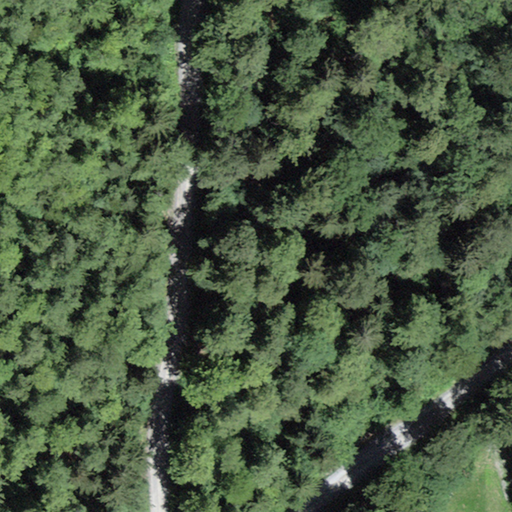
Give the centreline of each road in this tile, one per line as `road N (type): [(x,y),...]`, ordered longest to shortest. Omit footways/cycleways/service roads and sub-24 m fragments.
road 1 (track): [(153,511),(187,140),(186,0)]
road 2 (track): [(511,355),(360,458),(300,511)]
